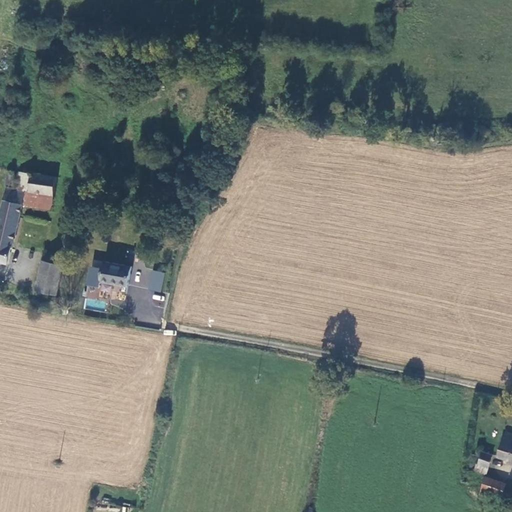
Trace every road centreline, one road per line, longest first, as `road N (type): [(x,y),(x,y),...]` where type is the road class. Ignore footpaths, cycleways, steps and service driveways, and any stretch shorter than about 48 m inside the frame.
road 1 (unclassified): [(114,312),(511,397)]
road 2 (track): [(0,275),(37,296),(114,312)]
